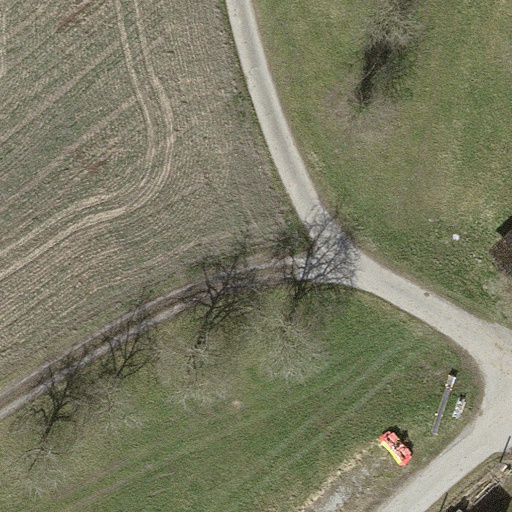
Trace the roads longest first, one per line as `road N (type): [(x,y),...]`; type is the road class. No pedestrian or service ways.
road 1 (track): [(0,418),(101,350),(247,289),(354,279),(511,364)]
road 2 (track): [(354,279),(295,188),(235,0)]
road 3 (track): [(511,413),(417,511)]
